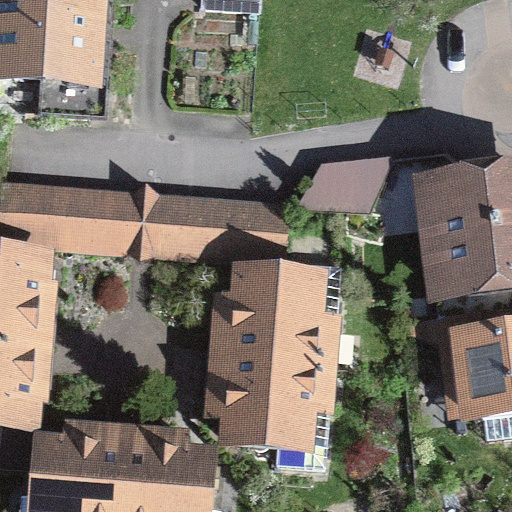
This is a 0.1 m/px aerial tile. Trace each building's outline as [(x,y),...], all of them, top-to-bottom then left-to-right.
[(97,4),(20,0),(0,0),(0,78),(39,81),(37,115),(91,118),(97,4)] [(313,155),(318,198),(374,192),(369,149),(313,155)] [(511,285),(511,182),(425,191),(439,322),(511,313),(511,296),(511,286),(511,285)] [(52,193),(7,189),(1,244),(47,248),(52,193)] [(94,198),(52,193),(47,248),(89,252),(94,198)] [(134,201),(94,198),(89,252),(129,255),(134,201)] [(199,205),(156,202),(151,256),(194,261),(199,205)] [(240,209),(199,205),(194,261),(237,263),(240,209)] [(283,212),(240,209),(237,263),(279,266),(283,212)] [(0,344),(34,347),(40,268),(0,264),(0,344)] [(342,273),(292,268),(291,289),(241,284),(235,363),(335,373),(342,273)] [(511,313),(439,322),(447,389),(466,387),(470,421),(511,416),(511,313)] [(0,424),(26,427),(34,347),(0,344),(0,424)] [(335,373),(235,363),(226,443),(277,448),(275,468),(325,473),(335,373)] [(122,511),(126,457),(31,447),(24,511),(122,511)] [(213,511),(218,464),(126,457),(122,511),(213,511)]
